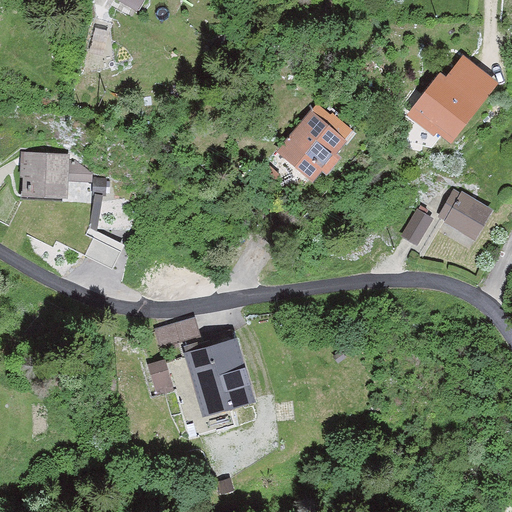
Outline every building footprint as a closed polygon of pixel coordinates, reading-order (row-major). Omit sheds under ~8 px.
[(103,0),(102,3),(137,22),(148,0),(103,0)] [(404,113),(442,145),(497,82),(459,50),(404,113)] [(278,147),(315,175),(344,136),(306,108),(278,147)] [(21,152),(18,195),(66,197),(68,154),(21,152)] [(439,227),(473,245),(493,208),(459,189),(439,227)] [(432,217),(417,209),(401,235),(416,244),(432,217)] [(200,415),(254,402),(238,336),(193,317),(156,326),(163,354),(184,349),(200,415)] [(163,358),(147,363),(155,393),(171,389),(163,358)]
